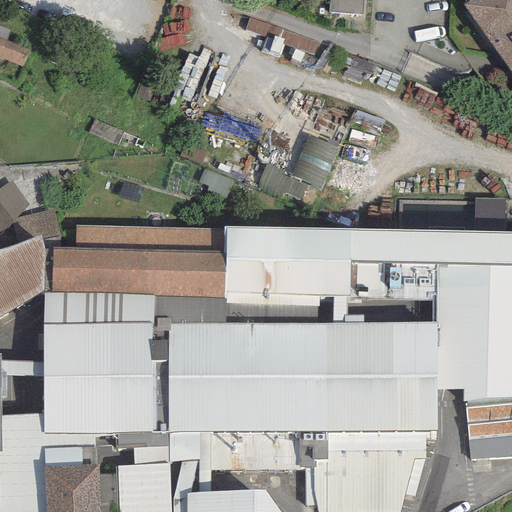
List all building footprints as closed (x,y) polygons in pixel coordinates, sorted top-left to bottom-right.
[(363,13),(363,0),(329,0),(330,13),(363,13)] [(511,0),(474,32),(511,79),(511,0)] [(0,46),(0,59),(23,62),(25,49),(0,46)] [(291,175),(320,188),(337,147),(308,135),(291,175)] [(10,182),(0,189),(0,231),(28,209),(10,182)] [(0,511),(401,511),(425,459),(439,393),(463,393),(469,460),(511,459),(511,234),(228,229),(76,226),(71,253),(44,252),(40,238),(0,252),(0,511)]
